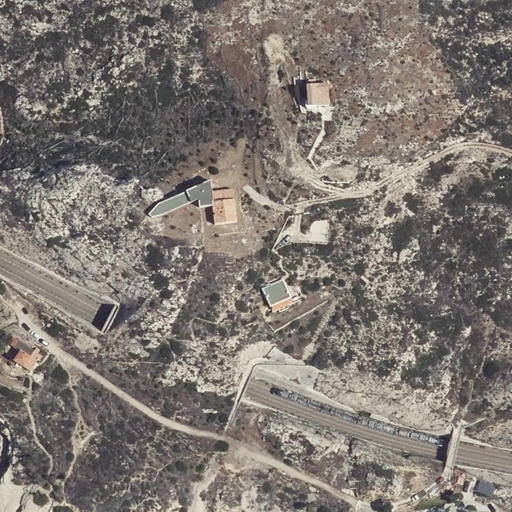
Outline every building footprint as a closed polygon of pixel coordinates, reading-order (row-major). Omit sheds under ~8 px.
[(329,105),(328,84),(306,85),(308,101),(305,101),(306,107),(306,108),(306,109),(307,109),(308,109),(313,109),(313,106),(329,105)] [(237,221),(233,189),(212,192),(211,181),(186,192),(191,203),(198,199),(200,208),(213,206),(215,224),(237,221)] [(191,203),(186,192),(159,203),(149,214),(151,219),(159,216),(191,203)] [(374,275),(367,269),(361,276),(368,282),(374,275)] [(282,280),(262,289),(272,312),(278,310),(279,312),(288,308),(287,306),(293,303),(291,298),(296,296),(289,280),(284,282),(282,280)] [(0,343),(1,344),(0,344),(0,356),(4,359),(11,348),(15,342),(0,332),(0,343)] [(41,361),(33,356),(38,347),(18,336),(13,345),(25,351),(19,362),(36,371),(41,361)] [(18,353),(11,348),(4,359),(11,363),(18,353)] [(480,483),(477,491),(489,495),(491,487),(480,483)] [(356,488),(350,488),(353,492),(358,498),(357,494),(356,488)]
